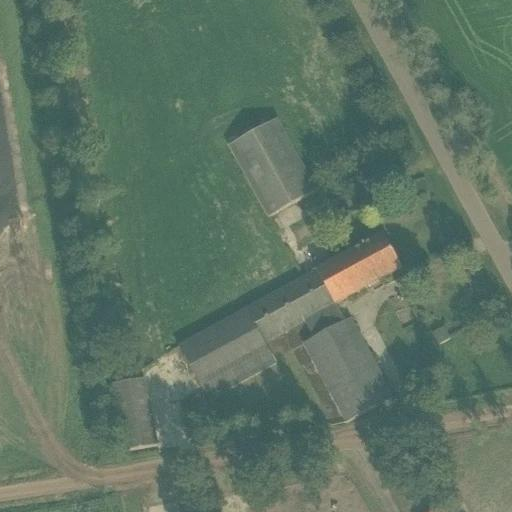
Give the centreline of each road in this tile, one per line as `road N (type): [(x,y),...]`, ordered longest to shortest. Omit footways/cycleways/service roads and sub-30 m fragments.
road 1 (track): [(0,494),(511,416)]
road 2 (unclassified): [(511,286),(356,0)]
